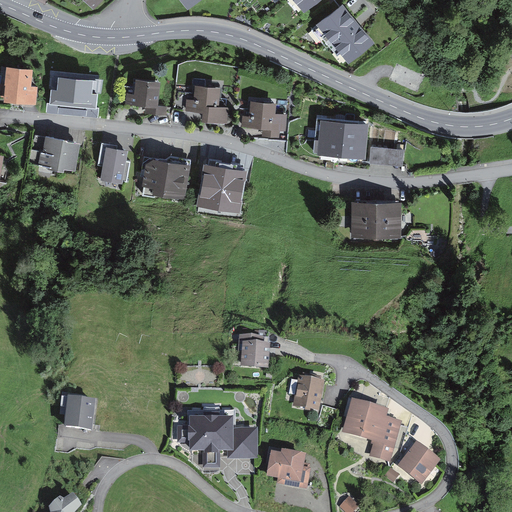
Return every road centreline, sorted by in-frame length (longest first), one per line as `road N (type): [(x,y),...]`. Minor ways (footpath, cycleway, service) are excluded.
road 1 (residential): [(1,114),(192,133),(349,179),(413,182),(511,169)]
road 2 (tertiary): [(118,37),(222,31),(410,114),(480,126),(511,118)]
road 3 (residential): [(398,511),(427,503),(451,475),(449,444),(438,426),(342,360),(286,347)]
road 4 (residential): [(243,511),(161,459),(122,467),(101,486),(99,511)]
road 5 (tertiary): [(4,4),(74,33),(118,37)]
